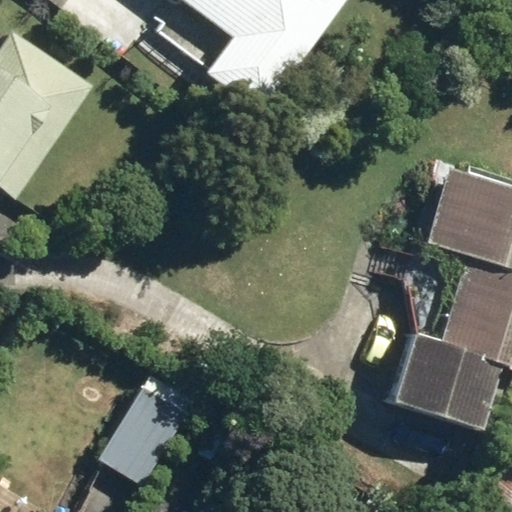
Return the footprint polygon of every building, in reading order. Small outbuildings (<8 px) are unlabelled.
[(151,0),(162,8),(139,40),(182,71),(174,82),(228,121),(317,0),(151,0)] [(0,203),(81,94),(4,36),(0,41),(0,203)] [(511,189),(433,163),(403,255),(436,266),(409,347),(383,339),(357,416),(448,446),(471,378),(507,390),(511,375),(511,189)] [(180,403),(137,377),(83,466),(126,492),(180,403)] [(360,511),(338,499),(330,511),(360,511)] [(0,511),(18,511),(0,501),(0,511)]
